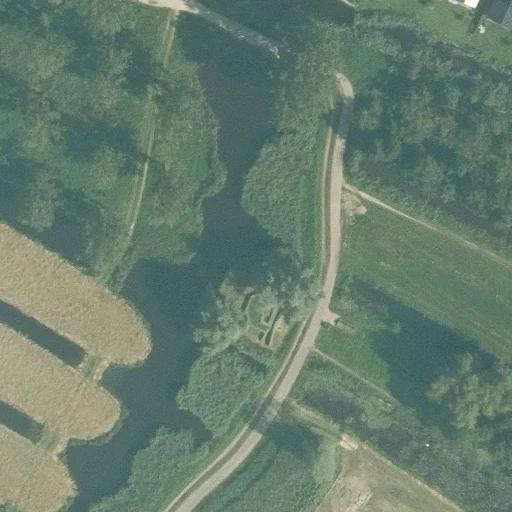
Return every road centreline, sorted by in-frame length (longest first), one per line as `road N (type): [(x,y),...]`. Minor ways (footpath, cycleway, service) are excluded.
road 1 (unknown): [(324,69),(334,107),(311,305),(237,438),(166,511)]
road 2 (track): [(181,0),(169,20),(139,196),(98,289)]
road 3 (track): [(511,472),(306,345)]
road 4 (track): [(511,268),(335,180)]
road 5 (unknown): [(335,215),(511,302)]
